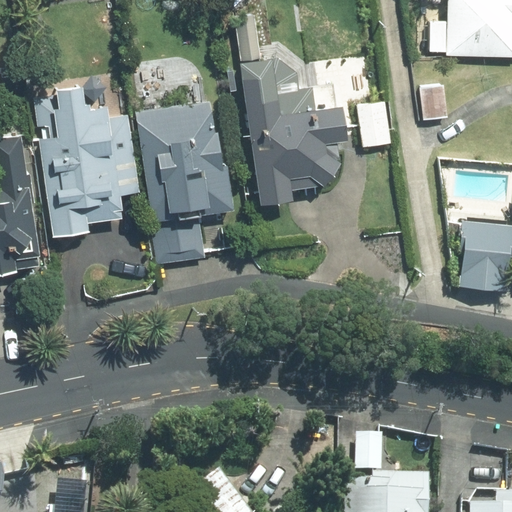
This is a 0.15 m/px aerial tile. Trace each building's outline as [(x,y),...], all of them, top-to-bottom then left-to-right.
[(511,0),(441,0),(442,20),(425,20),(424,52),(443,52),(442,58),(511,58),(511,0)] [(287,200),(285,190),(316,186),(333,165),(332,143),(338,142),(334,106),(312,111),(308,88),(293,89),(291,73),(272,61),(234,65),(253,205),(287,200)] [(437,82),(416,85),(420,122),(442,119),(437,82)] [(50,137),(32,140),(46,237),(82,232),(81,224),(117,219),(113,196),(134,193),(124,116),(104,118),(102,104),(79,107),(77,91),(30,98),(34,125),(48,124),(50,137)] [(203,102),(132,112),(147,222),(229,210),(223,165),(212,167),(203,102)] [(380,105),(352,109),(357,147),(385,143),(380,105)] [(0,137),(0,268),(32,265),(15,135),(0,137)] [(506,282),(511,283),(511,226),(458,222),(451,287),(505,293),(506,282)] [(377,433),(348,432),(347,467),(376,467),(377,433)] [(243,511),(211,467),(163,502),(169,511),(243,511)] [(366,471),(366,477),(340,476),(339,511),(420,511),(422,472),(366,471)] [(511,511),(511,491),(490,491),(489,502),(464,501),(464,511),(511,511)]
